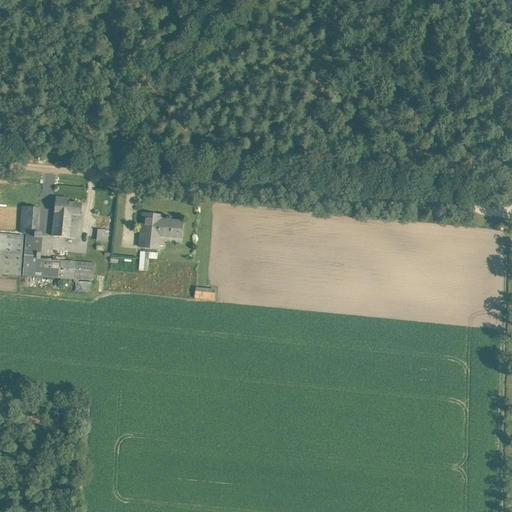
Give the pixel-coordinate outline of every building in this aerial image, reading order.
[(68,199),(56,198),(52,236),(77,239),(79,220),(82,221),(82,215),(80,215),(81,204),(68,203),(68,199)] [(91,283),(80,282),(79,282),(79,280),(93,281),(95,262),(40,258),(42,237),(37,237),(40,208),(22,207),(20,232),(34,234),(34,236),(26,235),(23,276),(58,278),(57,286),(66,286),(67,279),(74,280),(74,282),(75,282),(74,292),(90,293),(91,283)] [(161,216),(143,214),(139,247),(157,249),(159,236),(181,238),(182,222),(160,220),(161,216)] [(96,241),(108,242),(110,221),(99,220),(96,241)] [(0,274),(20,276),(23,236),(0,234),(0,274)] [(149,259),(157,259),(158,252),(140,251),(139,271),(148,271),(149,259)] [(193,271),(186,270),(184,291),(191,292),(193,271)] [(216,290),(195,288),(194,298),(215,300),(216,290)]
